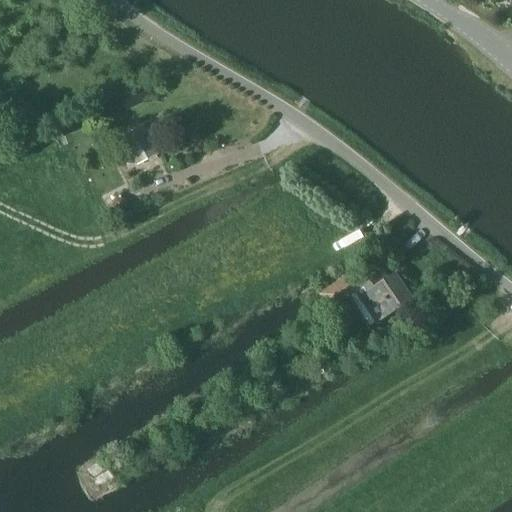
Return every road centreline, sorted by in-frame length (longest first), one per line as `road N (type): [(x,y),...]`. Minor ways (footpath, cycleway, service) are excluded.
road 1 (unclassified): [(511,290),(357,163),(116,0)]
road 2 (track): [(224,511),(489,335),(511,311)]
